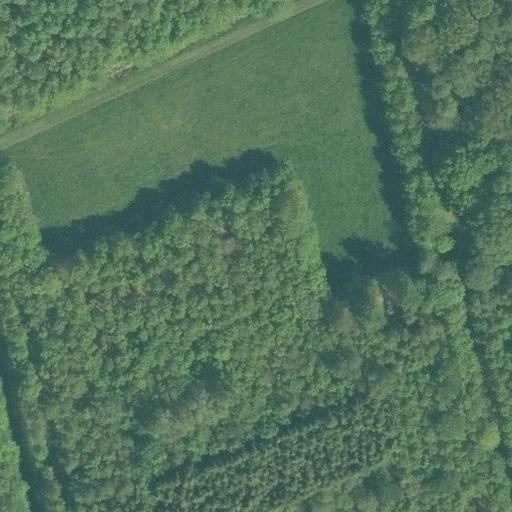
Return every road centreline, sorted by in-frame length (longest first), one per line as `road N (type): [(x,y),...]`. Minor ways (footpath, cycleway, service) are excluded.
road 1 (track): [(511,462),(402,0)]
road 2 (track): [(0,280),(53,511)]
